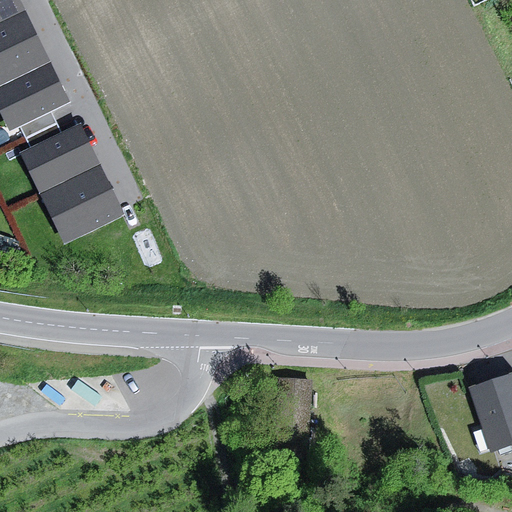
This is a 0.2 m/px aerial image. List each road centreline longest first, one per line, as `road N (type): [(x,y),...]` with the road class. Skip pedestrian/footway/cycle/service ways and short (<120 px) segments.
road 1 (unclassified): [(203,335),(419,348),(511,329)]
road 2 (unclassified): [(0,438),(162,424),(184,405),(203,335)]
road 3 (unclassified): [(0,317),(203,335)]
